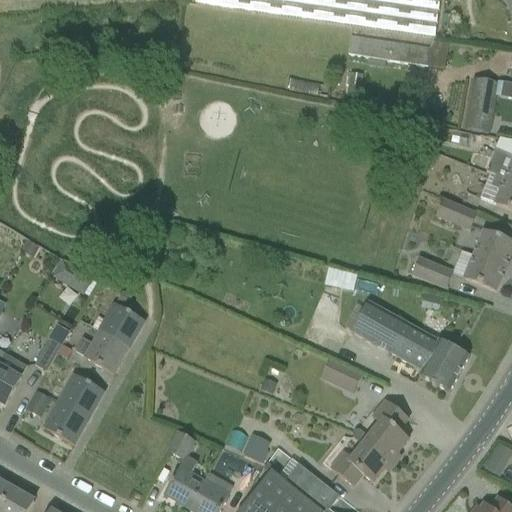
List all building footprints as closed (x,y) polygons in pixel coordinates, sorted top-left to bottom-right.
[(196,0),(195,7),(435,41),(440,0),(196,0)] [(349,57),(445,73),(449,47),(431,44),(430,52),(352,39),(349,57)] [(498,87),(473,83),(465,131),(489,136),(498,87)] [(511,102),(511,87),(503,85),(500,100),(511,102)] [(348,102),(358,104),(360,92),(350,90),(348,102)] [(511,145),(499,143),(487,175),(491,177),(511,184),(511,145)] [(492,209),(511,215),(511,184),(491,177),(481,201),(494,206),(492,209)] [(470,233),(476,217),(443,203),(436,220),(470,233)] [(511,246),(481,235),(471,261),(504,274),(511,254),(511,246)] [(21,254),(32,261),(39,251),(27,244),(21,254)] [(495,295),(504,274),(471,261),(462,283),(495,295)] [(446,292),(452,275),(419,262),(412,279),(446,292)] [(52,280),(83,299),(93,282),(62,264),(52,280)] [(330,269),(325,286),(353,294),(357,277),(330,269)] [(128,299),(121,295),(117,302),(124,307),(125,305),(128,299)] [(99,334),(129,351),(137,338),(135,337),(142,325),(144,326),(145,325),(114,308),(99,334)] [(368,308),(353,337),(422,374),(418,380),(449,396),(469,360),(368,308)] [(83,361),(114,378),(115,377),(113,376),(116,370),(119,364),(121,365),(129,351),(99,334),(92,346),(83,342),(76,355),(84,360),(83,361)] [(47,376),(61,350),(50,343),(35,369),(47,376)] [(59,358),(67,362),(71,354),(63,349),(59,358)] [(18,364),(5,357),(0,365),(0,407),(5,410),(28,370),(18,364)] [(355,392),(361,379),(329,364),(321,382),(330,386),(333,381),(355,392)] [(59,405),(89,422),(97,408),(95,407),(98,402),(101,396),(103,397),(104,396),(73,379),(59,405)] [(261,394),(272,398),(276,388),(265,384),(261,394)] [(32,405),(45,413),(50,403),(36,396),(32,405)] [(356,432),(354,434),(395,467),(398,464),(394,461),(408,443),(398,435),(408,422),(385,404),(372,419),(381,428),(369,441),(360,433),(356,432)] [(44,432),(74,449),(75,447),(72,446),(74,443),(79,435),(81,436),(89,422),(59,405),(44,432)] [(395,467),(354,434),(353,436),(353,441),(363,448),(351,462),(342,455),(328,469),(353,490),(363,478),(373,487),(388,469),(391,472),(395,467)] [(175,505),(187,511),(188,511),(204,485),(191,477),(197,466),(189,461),(197,446),(178,435),(167,455),(183,463),(164,498),(166,499),(166,498),(176,503),(175,505)] [(244,457),(261,465),(266,454),(248,446),(244,457)] [(506,468),(491,459),(484,472),(499,481),(506,468)] [(270,476),(274,471),(268,466),(263,472),(269,477),(270,476)] [(326,511),(328,511),(330,511),(340,500),(335,496),(300,468),(300,469),(290,482),(326,511)] [(270,476),(269,477),(240,511),(324,511),(326,511),(290,482),(285,488),(270,476)] [(0,511),(1,511),(13,493),(0,485),(0,511)] [(220,511),(228,498),(204,485),(188,511),(220,511)] [(13,493),(1,511),(29,511),(34,505),(13,493)] [(511,511),(498,501),(489,511),(484,508),(480,511),(511,511)]
